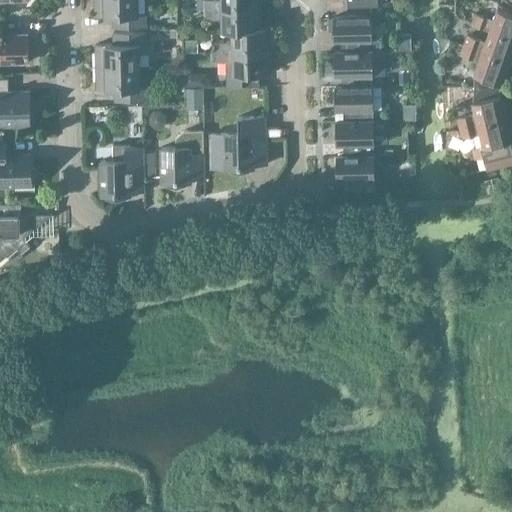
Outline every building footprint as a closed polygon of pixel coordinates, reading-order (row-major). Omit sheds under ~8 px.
[(138,15),(138,0),(94,0),(95,16),(118,16),(118,27),(113,27),(113,28),(146,27),(146,15),(138,15)] [(205,0),(206,9),(260,8),(259,0),(205,0)] [(260,30),(260,28),(260,8),(206,9),(206,18),(222,18),(222,31),(232,31),(260,30)] [(511,12),(498,8),(494,19),(475,13),(472,24),(511,38),(511,12)] [(341,41),(342,51),(372,51),(371,40),(371,16),(334,17),(335,41),(341,41)] [(0,62),(29,62),(28,34),(2,35),(2,21),(0,20),(0,62)] [(270,28),(260,28),(260,30),(232,31),(232,42),(216,42),(216,52),(270,51),(270,28)] [(390,28),(390,43),(409,43),(409,29),(390,28)] [(511,38),(490,30),(486,41),(468,34),(464,45),(511,62),(511,60),(511,38)] [(139,44),(146,44),(146,31),(113,32),(114,44),(96,44),(96,67),(139,66),(139,44)] [(478,61),(474,73),(501,83),(503,76),(506,77),(511,62),(464,45),(460,55),(478,61)] [(385,75),(384,50),(372,51),(342,51),(335,51),(335,75),(342,75),(342,86),(372,85),(372,75),(385,75)] [(259,74),(271,73),(270,51),(216,52),(216,61),(226,61),(226,86),(259,86),(259,74)] [(140,88),(139,66),(96,67),(97,90),(119,89),(119,100),(115,100),(115,101),(147,101),(147,88),(140,88)] [(0,125),(30,125),(29,91),(9,92),(8,78),(0,78),(0,125)] [(380,85),(372,85),(342,86),(336,86),(336,110),(343,110),(343,121),(373,120),(373,109),(381,109),(380,85)] [(509,116),(505,99),(502,100),(501,94),(473,100),(476,112),(457,117),(460,127),(509,116)] [(511,132),(511,128),(509,116),(460,127),(462,138),(481,134),(483,145),(511,137),(510,133),(511,132)] [(373,120),(343,121),(336,121),(337,145),(343,145),(344,156),(374,155),(373,144),(373,120)] [(204,177),(204,152),(203,130),(184,130),(176,138),(176,147),(161,147),(162,181),(166,181),(166,185),(177,187),(178,181),(192,181),(192,178),(204,177)] [(225,167),(230,167),(230,171),(240,173),(241,167),(255,167),(255,164),(267,163),(267,138),(254,139),(254,132),(224,133),(225,167)] [(511,140),(511,137),(483,145),(474,147),(476,158),(484,156),(487,169),(511,162),(511,140)] [(113,145),(113,160),(101,160),(101,194),(106,194),(106,198),(117,200),(118,194),(132,194),(131,191),(144,191),(143,146),(130,147),(130,144),(113,145)] [(35,193),(35,172),(31,172),(30,155),(0,156),(0,148),(0,185),(15,185),(15,194),(35,193)] [(155,176),(155,152),(144,152),(145,176),(155,176)] [(374,155),(344,156),(337,156),(337,180),(344,180),(344,192),(374,191),(374,155)] [(487,192),(491,191),(502,189),(499,176),(484,179),(487,192)] [(0,256),(5,253),(10,259),(29,245),(19,233),(19,214),(2,214),(2,210),(0,209),(0,256)]
